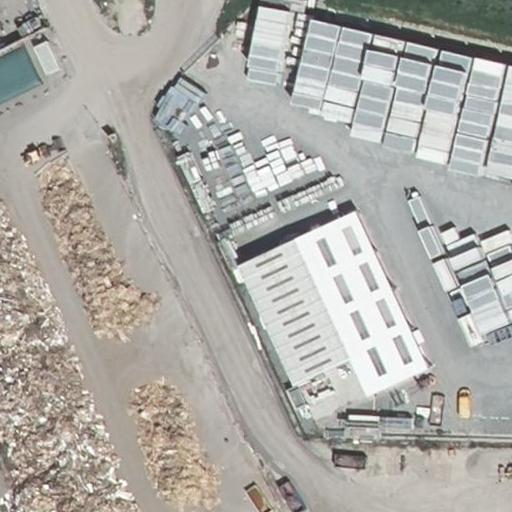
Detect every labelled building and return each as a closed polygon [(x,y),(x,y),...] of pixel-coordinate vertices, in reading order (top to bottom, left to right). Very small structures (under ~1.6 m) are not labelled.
[(297,77),(333,72),(329,48),(293,53),(297,77)] [(355,78),(332,81),(335,104),(358,101),(355,78)] [(301,83),(302,109),(327,108),(326,82),(301,83)] [(303,300),(296,331),(310,334),(317,304),(303,300)] [(341,466),(330,470),(339,495),(350,490),(341,466)]
